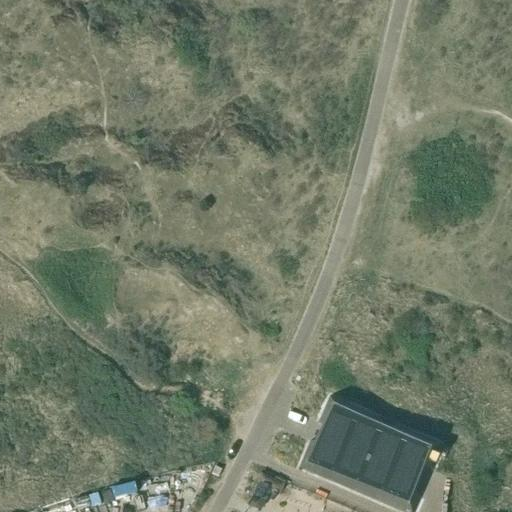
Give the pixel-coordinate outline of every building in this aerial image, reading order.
[(309,442),(298,468),(399,511),(415,511),(421,499),(414,495),(425,470),(432,473),(444,446),(394,425),(393,428),(379,422),(381,419),(329,397),(318,423),(318,424),(323,426),(315,444),(310,442),(309,442)] [(166,477),(165,485),(201,489),(214,464),(166,477)] [(221,470),(214,467),(211,475),(218,478),(221,470)] [(146,483),(142,511),(161,511),(163,505),(165,485),(166,477),(146,483)] [(165,485),(163,505),(192,508),(201,489),(165,485)]
